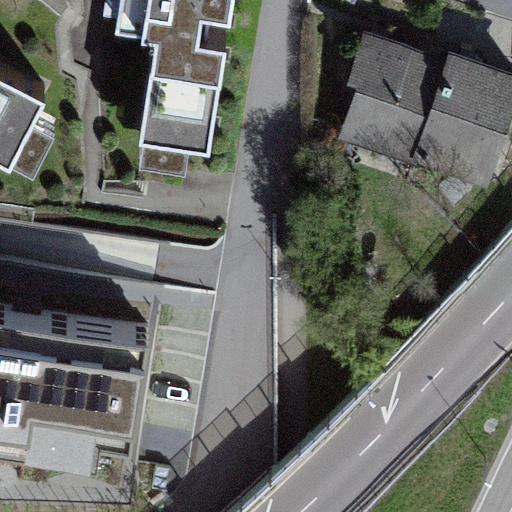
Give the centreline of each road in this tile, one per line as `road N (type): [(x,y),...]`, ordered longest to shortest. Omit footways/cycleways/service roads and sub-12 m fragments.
road 1 (residential): [(287,0),(208,511)]
road 2 (motorway): [(511,294),(295,511)]
road 3 (unknown): [(246,276),(0,237)]
